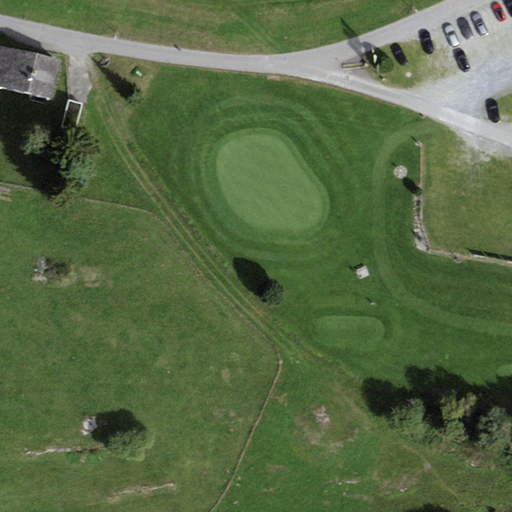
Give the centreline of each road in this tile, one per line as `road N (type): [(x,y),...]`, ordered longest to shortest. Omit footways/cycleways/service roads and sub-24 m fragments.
road 1 (unclassified): [(0,21),(128,49),(300,66)]
road 2 (unclassified): [(300,66),(511,142)]
road 3 (unclassified): [(300,66),(471,0)]
